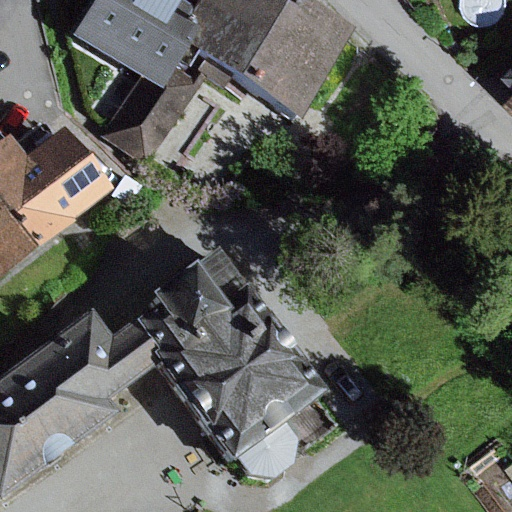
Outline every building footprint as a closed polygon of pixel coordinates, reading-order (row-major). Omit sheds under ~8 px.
[(165,80),(173,67),(188,44),(175,37),(185,22),(149,0),(93,0),(61,48),(133,91),(152,103),(165,80)] [(173,67),(287,136),(343,46),(265,0),(197,0),(185,22),(175,37),(188,44),(173,67)] [(152,103),(133,91),(99,142),(144,173),(193,98),(165,80),(152,103)] [(0,157),(0,286),(101,210),(50,143),(11,172),(0,157)] [(0,509),(107,432),(98,420),(144,386),(216,485),(316,413),(207,264),(129,321),(135,330),(97,358),(77,330),(0,385),(0,509)]
